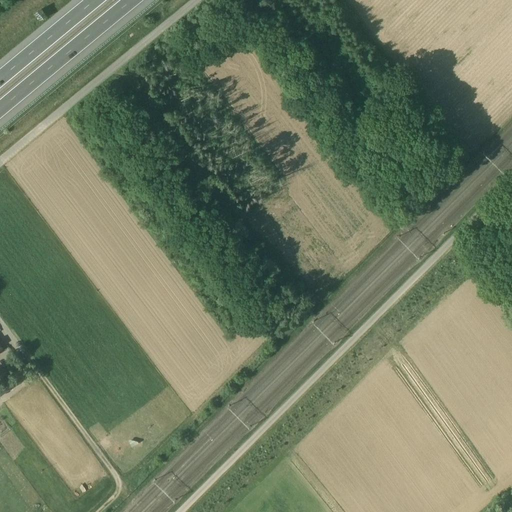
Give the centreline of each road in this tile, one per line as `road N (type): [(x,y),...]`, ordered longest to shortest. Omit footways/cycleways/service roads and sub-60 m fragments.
road 1 (unclassified): [(511,181),(184,511)]
road 2 (unclassified): [(0,165),(199,0)]
road 3 (motorway): [(0,113),(140,0)]
road 4 (track): [(22,352),(115,477)]
road 5 (motorway): [(99,0),(0,80)]
